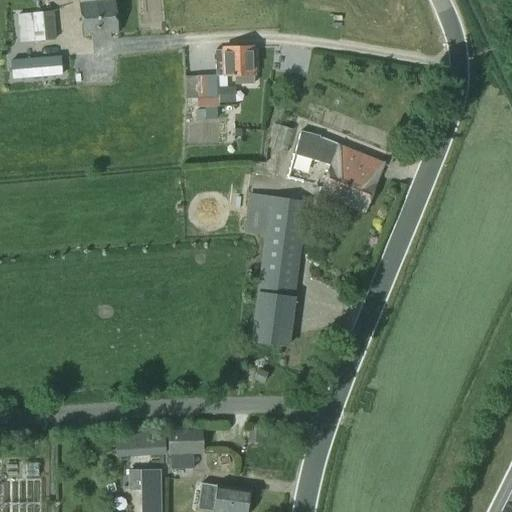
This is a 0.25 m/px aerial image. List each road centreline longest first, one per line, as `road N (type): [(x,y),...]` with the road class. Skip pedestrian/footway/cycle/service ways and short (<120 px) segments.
road 1 (residential): [(461,70),(366,49),(260,41),(65,52)]
road 2 (unclassified): [(332,407),(458,105),(461,70)]
road 3 (unclassified): [(0,423),(332,407)]
